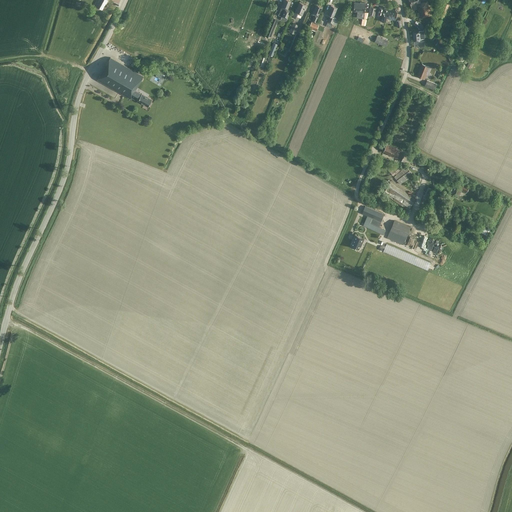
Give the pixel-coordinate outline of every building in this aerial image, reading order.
[(106,3),(107,0),(98,0),(98,2),(96,1),(94,5),(98,7),(98,8),(99,8),(102,9),(105,3),(106,3)] [(283,0),(281,7),(280,11),(283,12),(281,16),(287,18),(290,11),(287,9),(291,1),(288,0),(283,0)] [(420,18),(432,15),(427,1),(420,3),(419,0),(408,0),(412,10),(417,8),(420,18)] [(443,18),(449,4),(443,1),(438,16),(443,18)] [(296,9),(294,12),(292,17),(295,18),(297,14),(302,15),(305,9),(304,8),(306,4),(299,2),(296,9)] [(354,2),(353,11),(361,12),(360,18),(363,18),(364,18),(363,21),(363,22),(364,22),(366,22),(368,12),(364,12),(365,3),(360,2),(360,3),(354,2)] [(314,15),(312,21),(308,29),(316,32),(319,25),(318,24),(316,23),(322,7),(316,4),(312,14),(314,15)] [(329,15),(326,22),(327,22),(332,24),(333,22),(335,18),(335,17),(333,17),(337,8),(331,5),(327,14),(329,15)] [(386,18),(388,9),(385,8),(385,7),(383,7),(383,8),(379,7),(377,16),(381,17),(381,21),(385,22),(386,18)] [(397,11),(388,9),(386,18),(395,20),(397,11)] [(278,19),(272,17),(265,35),(270,37),(278,19)] [(413,24),(420,29),(422,24),(416,20),(413,24)] [(294,34),(298,25),(293,23),(289,32),(294,34)] [(424,41),(421,41),(421,39),(424,39),(423,31),(421,31),(413,31),(413,41),(414,41),(414,46),(424,46),(424,41)] [(385,46),(388,41),(377,36),(374,42),(385,46)] [(438,40),(436,39),(433,42),(436,44),(435,45),(440,49),(443,44),(439,40),(438,40)] [(137,100),(147,107),(151,99),(141,93),(141,94),(135,90),(143,76),(110,57),(97,79),(130,99),(131,97),(137,100)] [(290,59),(287,65),(292,68),(295,61),(290,59)] [(428,74),(430,67),(422,64),(417,76),(424,79),(426,73),(428,74)] [(427,80),(424,86),(434,90),(436,84),(427,80)] [(396,158),(399,150),(386,144),(386,146),(383,151),(389,153),(389,154),(392,155),(391,156),(396,158)] [(399,159),(406,163),(410,154),(401,149),(399,152),(402,153),(399,159)] [(401,168),(398,165),(395,167),(390,172),(393,176),(401,168)] [(394,177),(400,184),(403,187),(413,179),(412,178),(414,176),(406,167),(394,177)] [(466,192),(469,185),(461,181),(457,190),(459,191),(460,190),(466,192)] [(408,210),(415,200),(390,183),(383,193),(408,210)] [(362,213),(367,216),(362,226),(375,232),(383,235),(385,231),(385,229),(370,222),(372,218),(380,221),(383,214),(365,206),(362,213)] [(430,218),(433,211),(425,208),(422,214),(430,218)] [(386,238),(403,245),(410,227),(394,220),(386,238)] [(351,245),(355,247),(354,248),(355,249),(357,250),(358,249),(358,248),(358,249),(360,246),(364,239),(354,234),(353,239),(351,245)] [(385,244),(382,251),(428,270),(431,262),(385,244)]
